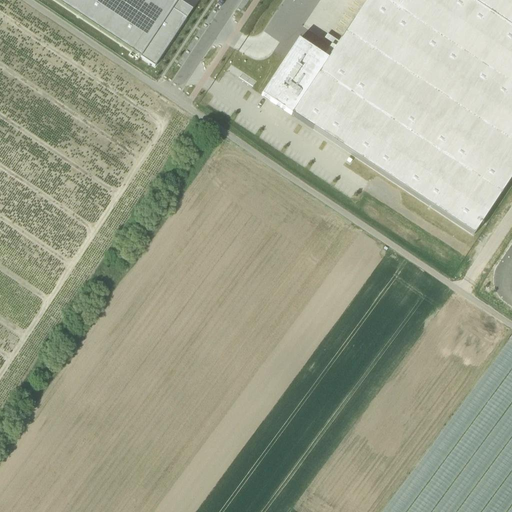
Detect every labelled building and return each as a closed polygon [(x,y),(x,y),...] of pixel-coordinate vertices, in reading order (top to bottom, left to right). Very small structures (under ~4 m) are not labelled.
[(52,0),(140,58),(172,11),(178,2),(175,0),(52,0)] [(511,177),(511,0),(368,0),(328,61),(291,116),(473,237),(511,177)] [(178,2),(172,11),(186,20),(192,11),(178,2)] [(140,58),(154,68),(186,20),(172,11),(140,58)] [(261,97),(291,116),(328,61),(298,41),(261,97)]
